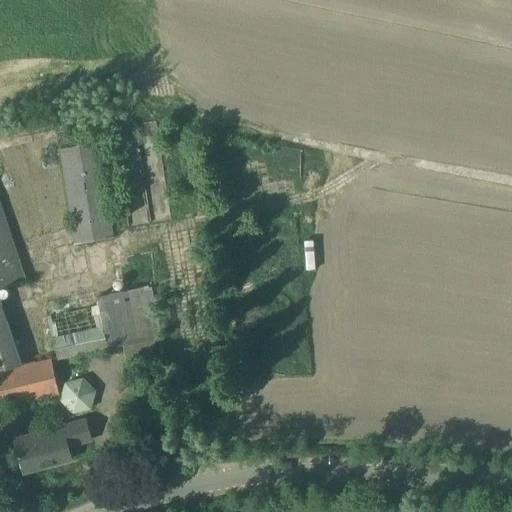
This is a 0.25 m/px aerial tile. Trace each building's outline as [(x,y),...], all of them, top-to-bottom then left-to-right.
[(73,245),(113,238),(99,142),(58,149),(73,245)] [(0,409),(58,395),(50,358),(21,365),(0,299),(0,289),(26,281),(0,206),(0,409)] [(98,306),(47,317),(56,359),(107,348),(107,349),(123,346),(128,376),(159,371),(153,339),(159,339),(148,286),(96,296),(98,306)] [(85,376),(67,381),(62,399),(75,412),(93,407),(98,389),(85,376)] [(83,419),(13,438),(23,472),(70,460),(67,447),(89,441),(83,419)]
